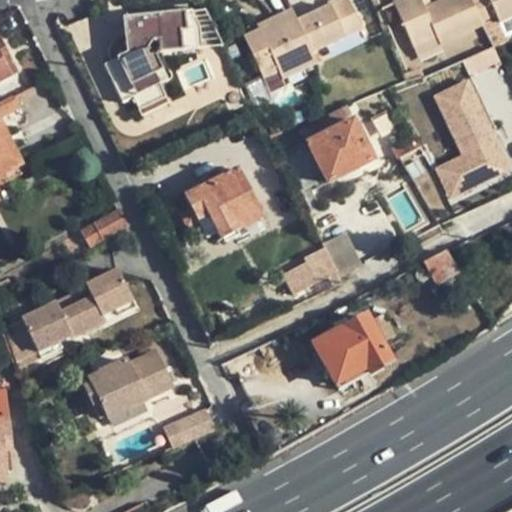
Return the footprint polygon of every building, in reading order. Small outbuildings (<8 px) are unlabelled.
[(329,0),(302,14),(319,47),(369,22),(357,0),(329,0)] [(438,0),(429,4),(427,0),(400,0),(417,44),(441,34),(443,40),(485,24),(483,19),(475,0),(438,0)] [(511,0),(475,0),(483,19),(498,13),(501,20),(511,15),(511,0)] [(319,47),(302,14),(297,3),(267,19),(269,24),(252,33),(272,73),(290,65),(293,71),(324,56),(319,47)] [(380,11),(391,31),(403,24),(393,4),(380,11)] [(190,7),(179,8),(181,25),(174,25),(176,45),(209,42),(190,7)] [(181,25),(179,8),(121,14),(122,23),(125,48),(101,59),(100,60),(119,98),(129,93),(139,111),(166,98),(152,68),(159,65),(152,50),(144,50),(144,43),(149,35),(156,34),(157,47),(176,45),(174,25),(181,25)] [(116,24),(108,28),(105,32),(100,39),(99,48),(100,57),(101,59),(125,48),(122,23),(116,24)] [(444,42),(443,40),(441,34),(417,44),(420,51),(444,42)] [(3,58),(10,54),(1,37),(0,37),(0,79),(11,74),(3,58)] [(475,68),(501,61),(498,51),(472,58),(475,68)] [(18,70),(10,54),(3,58),(11,74),(18,70)] [(451,64),(421,76),(425,87),(455,74),(451,64)] [(450,203),(511,174),(511,162),(471,76),(432,94),(460,154),(433,167),(450,203)] [(0,116),(15,109),(10,98),(0,102),(0,172),(20,163),(0,125),(0,116)] [(352,118),(345,104),(301,127),(308,141),(352,118)] [(372,159),(352,118),(308,141),(327,181),(372,159)] [(184,194),(190,207),(198,222),(206,237),(217,232),(220,237),(260,217),(236,168),(184,194)] [(93,221),(103,238),(126,224),(117,207),(93,221)] [(186,229),(198,222),(190,207),(178,214),(186,229)] [(78,229),(88,247),(90,245),(103,238),(93,221),(78,229)] [(291,294),(334,273),(322,247),(302,256),(304,262),(282,273),(291,294)] [(445,250),(421,261),(435,284),(458,271),(445,250)] [(100,314),(109,311),(132,300),(117,269),(84,285),(89,296),(75,302),(87,330),(103,322),(100,314)] [(70,291),(71,293),(75,302),(89,296),(84,285),(70,291)] [(75,302),(71,293),(54,301),(58,310),(75,302)] [(135,307),(132,300),(109,311),(112,319),(135,307)] [(28,335),(8,345),(13,359),(16,368),(38,358),(34,350),(58,339),(71,334),(72,337),(87,330),(75,302),(58,310),(54,301),(19,317),(28,335)] [(366,315),(312,343),(334,385),(365,369),(368,374),(390,362),(366,315)] [(62,347),(58,339),(34,350),(38,358),(62,347)] [(154,370),(161,366),(154,351),(127,363),(143,397),(162,389),(154,370)] [(144,401),(143,397),(127,363),(125,359),(110,365),(111,368),(101,372),(90,377),(92,382),(100,400),(108,418),(144,401)] [(169,386),(161,366),(154,370),(162,389),(169,386)] [(0,471),(4,472),(3,452),(10,451),(2,380),(0,380),(0,471)] [(93,403),(100,400),(92,382),(86,385),(93,403)] [(161,427),(171,449),(175,447),(211,432),(202,410),(161,427)]
